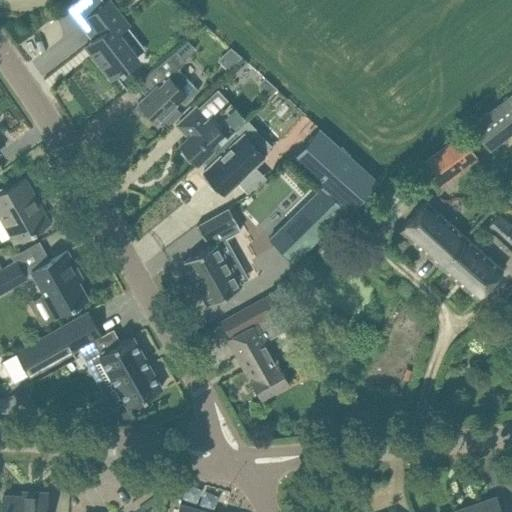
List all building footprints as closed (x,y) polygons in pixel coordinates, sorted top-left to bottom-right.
[(122,72),(125,69),(124,68),(138,58),(118,33),(128,25),(108,0),(107,0),(85,18),(98,35),(90,41),(97,51),(93,55),(111,78),(121,71),(122,72)] [(187,40),(175,50),(183,59),(195,48),(187,40)] [(151,84),(156,89),(152,93),(150,91),(134,106),(145,118),(150,114),(156,121),(180,99),(183,103),(198,89),(178,68),(185,61),(183,59),(175,50),(135,83),(142,91),(151,84)] [(259,81),(259,90),(267,98),(276,89),(263,77),(259,81)] [(487,144),(511,125),(511,99),(510,97),(473,125),(487,144)] [(241,113),(236,108),(223,121),(215,112),(209,118),(209,117),(207,118),(196,106),(177,124),(188,136),(179,144),(183,149),(180,152),(190,162),(193,159),(197,163),(200,161),(203,158),(220,141),(216,138),(219,135),(222,139),(226,135),(223,131),(241,113)] [(203,158),(200,161),(206,167),(203,170),(207,174),(204,177),(217,191),(220,187),(224,192),(264,154),(260,151),(246,136),(243,132),(241,134),(234,128),(226,135),(222,139),(220,141),(203,158)] [(319,128),(292,158),(324,187),(323,187),(349,210),(351,212),(376,180),(319,128)] [(438,187),(477,158),(460,135),(421,165),(438,187)] [(26,179),(25,177),(0,191),(0,218),(13,242),(50,221),(36,196),(32,198),(23,181),(26,179)] [(323,187),(271,235),(294,261),(309,247),(349,210),(323,187)] [(464,234),(425,200),(399,229),(438,263),(464,234)] [(241,285),(232,270),(241,265),(233,252),(225,256),(217,243),(240,230),(236,222),(237,222),(228,206),(196,224),(205,239),(206,239),(209,245),(183,260),(193,277),(192,278),(197,287),(198,286),(208,304),(241,285)] [(328,241),(341,255),(351,245),(345,238),(353,230),(360,237),(371,227),(357,213),(328,241)] [(511,224),(499,213),(486,227),(510,250),(511,248),(511,224)] [(503,269),(464,234),(438,263),(477,298),(503,269)] [(45,295),(40,297),(52,317),(87,297),(73,272),(77,269),(67,251),(31,271),(45,295)] [(17,259),(3,267),(0,262),(0,292),(27,277),(17,259)] [(221,319),(230,336),(227,338),(260,398),(289,382),(261,333),(285,320),(269,292),(221,319)] [(28,375),(101,334),(88,311),(15,352),(28,375)] [(98,354),(114,382),(102,388),(112,406),(124,400),(128,406),(161,388),(132,335),(98,354)] [(34,495),(3,494),(2,511),(46,511),(47,492),(34,491),(34,495)] [(466,507),(451,511),(501,511),(496,497),(473,505),(474,508),(467,511),(466,507)] [(210,511),(179,503),(176,511),(210,511)]
